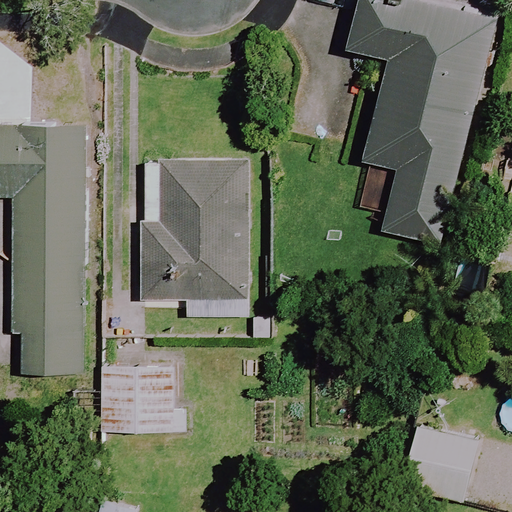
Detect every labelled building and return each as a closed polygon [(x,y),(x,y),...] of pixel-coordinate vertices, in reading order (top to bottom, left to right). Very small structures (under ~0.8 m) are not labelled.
[(500,26),(402,0),(360,0),(347,50),(385,60),(359,159),(457,185),(500,26)] [(81,107),(0,107),(0,196),(12,197),(14,336),(22,336),(23,373),(84,372),(81,107)] [(251,316),(248,158),(164,160),(140,160),(143,310),(189,309),(189,317),(251,316)] [(193,433),(194,367),(105,365),(104,432),(193,433)] [(478,438),(417,426),(404,490),(466,502),(478,438)] [(31,511),(32,503),(0,500),(0,511),(31,511)]
